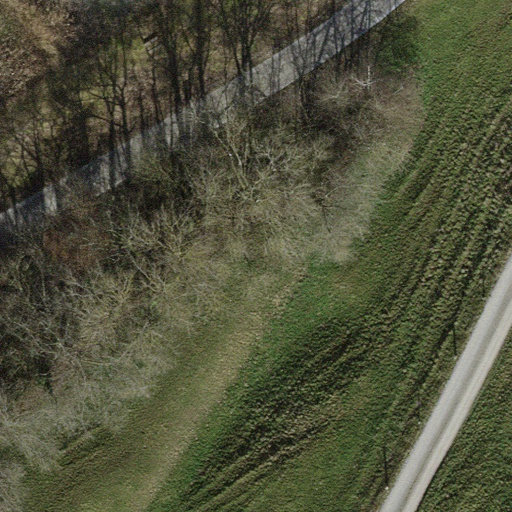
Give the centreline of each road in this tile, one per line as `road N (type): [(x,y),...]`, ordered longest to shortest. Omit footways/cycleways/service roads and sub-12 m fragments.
road 1 (track): [(368,0),(0,230)]
road 2 (track): [(399,511),(511,288)]
